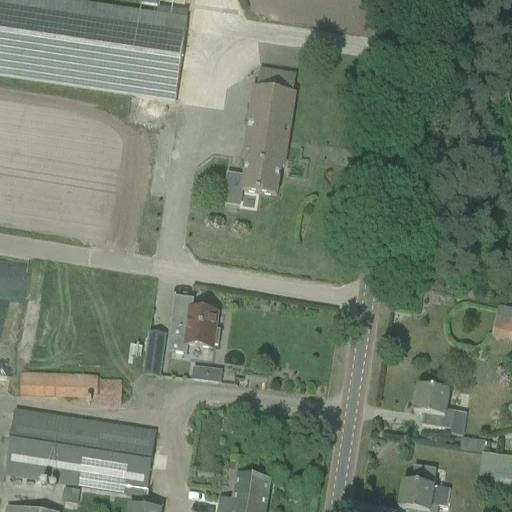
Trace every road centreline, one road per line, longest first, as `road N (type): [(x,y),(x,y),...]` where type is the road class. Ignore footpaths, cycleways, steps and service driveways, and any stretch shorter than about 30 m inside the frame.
road 1 (tertiary): [(334,511),(413,0)]
road 2 (track): [(366,305),(0,244)]
road 3 (unknown): [(405,49),(240,28),(214,0)]
